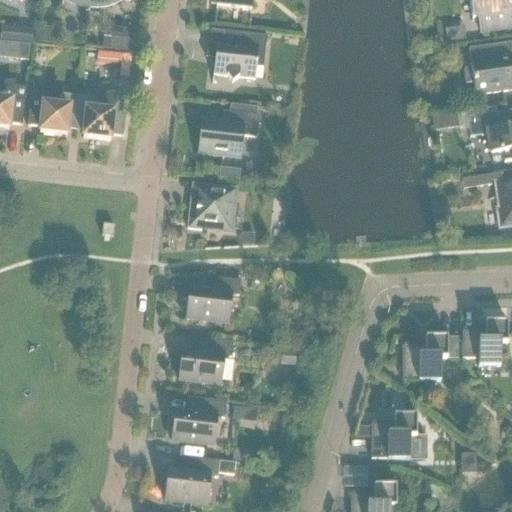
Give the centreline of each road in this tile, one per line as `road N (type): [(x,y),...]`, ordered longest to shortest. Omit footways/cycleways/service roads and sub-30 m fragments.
road 1 (tertiary): [(315,511),(382,295),(511,285)]
road 2 (residential): [(149,186),(109,511)]
road 3 (residential): [(169,0),(149,186)]
road 4 (residential): [(149,186),(0,170)]
